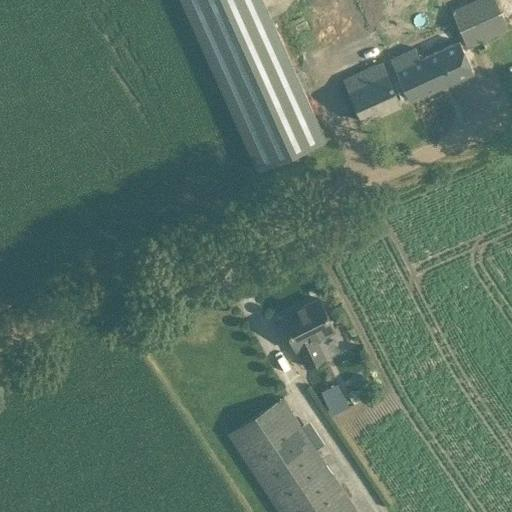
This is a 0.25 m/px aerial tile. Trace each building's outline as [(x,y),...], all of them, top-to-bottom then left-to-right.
[(473,0),(455,5),(466,43),(508,31),(498,0),(473,0)] [(268,11),(200,41),(258,169),(325,139),(268,11)] [(415,47),(390,59),(408,101),(473,71),(459,40),(420,58),(415,47)] [(382,62),(345,79),(363,121),(400,104),(382,62)] [(297,347),(306,366),(324,357),(315,338),(334,328),(319,298),(280,317),(295,348),(297,347)] [(341,380),(321,389),(332,412),(352,403),(341,380)] [(241,452),(280,511),(357,511),(287,407),(289,406),(284,398),(229,435),(241,452)]
